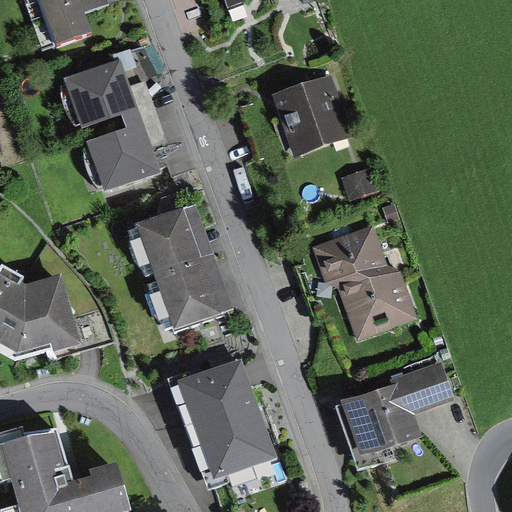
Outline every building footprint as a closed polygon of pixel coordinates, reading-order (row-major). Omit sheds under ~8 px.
[(38,0),(53,41),(96,25),(86,0),(38,0)] [(137,119),(119,66),(70,84),(89,136),(137,119)] [(289,93),(308,149),(349,135),(330,79),(289,93)] [(156,171),(137,119),(89,136),(107,188),(156,171)] [(348,169),(354,192),(379,186),(373,163),(348,169)] [(210,259),(192,209),(142,227),(160,277),(210,259)] [(342,286),(386,271),(372,231),(319,249),(333,289),(342,286)] [(228,309),(210,259),(160,277),(177,327),(228,309)] [(0,338),(22,351),(71,339),(56,275),(30,281),(0,261),(0,338)] [(396,267),(386,271),(342,286),(359,337),(413,318),(396,267)] [(242,357),(178,380),(212,476),(276,453),(242,357)] [(445,358),(341,397),(367,467),(422,446),(407,406),(456,388),(445,358)] [(70,417),(0,437),(0,477),(24,470),(33,498),(0,507),(1,511),(144,511),(131,467),(89,479),(70,417)]
